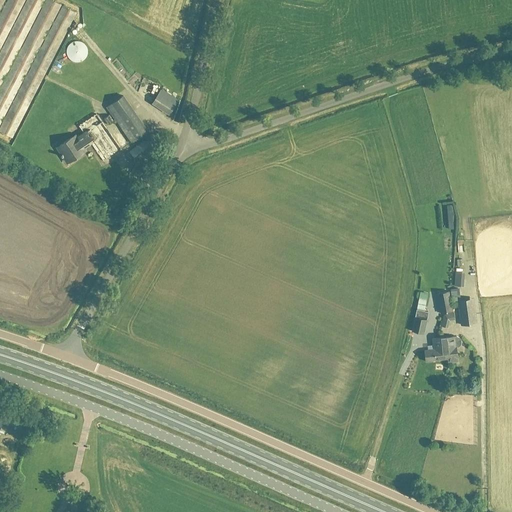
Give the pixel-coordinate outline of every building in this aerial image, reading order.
[(0,124),(61,5),(51,0),(45,0),(0,89),(0,124)] [(0,49),(25,0),(7,0),(0,14),(0,49)] [(0,86),(44,0),(26,0),(0,51),(0,86)] [(76,13),(62,6),(0,126),(0,132),(12,138),(76,13)] [(68,55),(86,61),(91,44),(73,38),(68,55)] [(161,90),(153,104),(169,115),(178,101),(161,90)] [(132,143),(148,132),(123,96),(107,108),(132,143)] [(109,115),(104,119),(108,126),(113,122),(109,115)] [(80,149),(90,142),(84,135),(74,141),(72,137),(60,146),(61,147),(57,149),(61,155),(60,155),(61,157),(62,157),(66,162),(69,160),(70,162),(83,153),(80,149)] [(459,288),(450,289),(451,298),(452,298),(452,301),(455,301),(455,298),(460,297),(459,288)] [(420,292),(416,310),(424,311),(427,294),(420,292)] [(448,292),(437,294),(440,314),(452,312),(448,292)] [(476,324),(473,302),(458,304),(461,325),(476,324)] [(427,320),(415,317),(414,317),(411,332),(424,334),(427,320)] [(454,337),(432,340),(433,344),(441,344),(442,347),(441,347),(441,351),(446,350),(447,359),(457,358),(456,348),(458,347),(460,346),(461,343),(460,339),(459,338),(456,337),(454,337)] [(441,344),(433,344),(433,350),(424,351),(425,362),(447,359),(446,350),(441,351),(441,347),(442,347),(441,344)] [(0,427),(18,436),(27,417),(0,403),(0,427)] [(70,441),(69,452),(103,453),(103,442),(70,441)]
